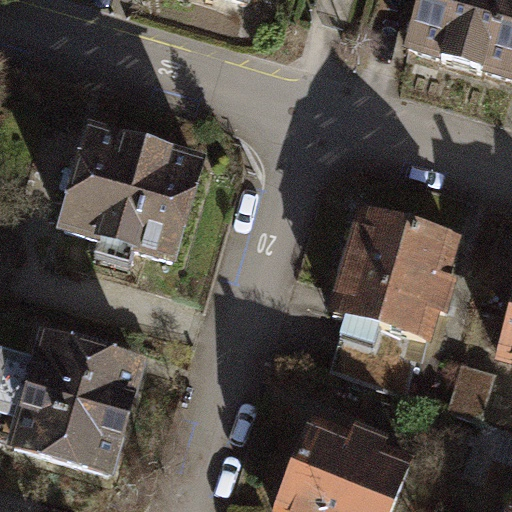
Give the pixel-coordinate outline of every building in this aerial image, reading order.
[(511,0),(427,0),(412,52),(511,80),(511,0)] [(201,168),(93,137),(65,233),(173,264),(201,168)] [(459,244),(365,218),(335,319),(350,323),(336,374),(397,396),(414,343),(428,345),(437,316),(446,318),(456,286),(447,283),(459,244)] [(0,240),(0,291),(6,293),(18,246),(0,240)] [(511,323),(501,362),(511,365),(511,323)] [(138,373),(47,348),(39,377),(8,368),(0,397),(0,410),(25,418),(16,452),(109,477),(138,373)] [(511,426),(511,383),(465,370),(452,414),(511,431),(511,426)] [(393,511),(412,467),(384,456),(388,446),(354,433),(350,443),(313,428),(280,511),(393,511)] [(505,437),(485,429),(466,479),(487,486),(505,437)]
